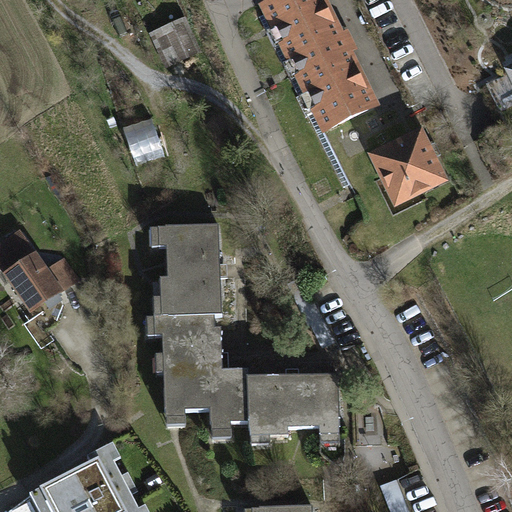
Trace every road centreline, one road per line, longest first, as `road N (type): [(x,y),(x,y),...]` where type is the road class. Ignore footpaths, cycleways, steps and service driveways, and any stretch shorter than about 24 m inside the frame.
road 1 (residential): [(465,511),(399,359),(258,103)]
road 2 (track): [(279,153),(214,101),(138,71),(50,0)]
